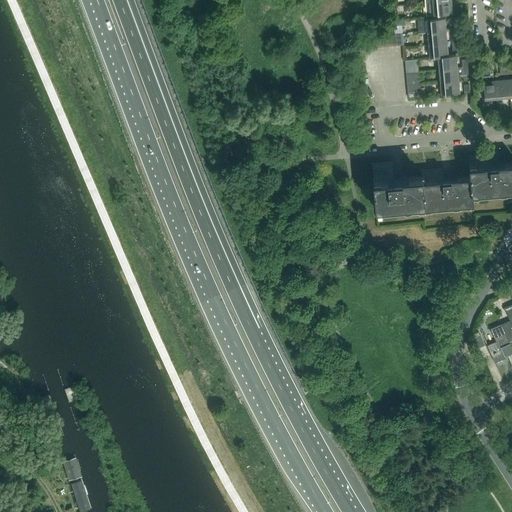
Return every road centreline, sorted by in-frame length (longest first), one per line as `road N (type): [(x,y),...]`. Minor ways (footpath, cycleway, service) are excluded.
road 1 (motorway): [(96,0),(227,327),(325,511)]
road 2 (trunk): [(350,511),(252,330),(123,10)]
road 3 (tertiary): [(466,409),(454,359),(458,337),(469,307),(511,250)]
road 4 (residential): [(383,144),(384,116),(454,108),(466,112),(474,136)]
